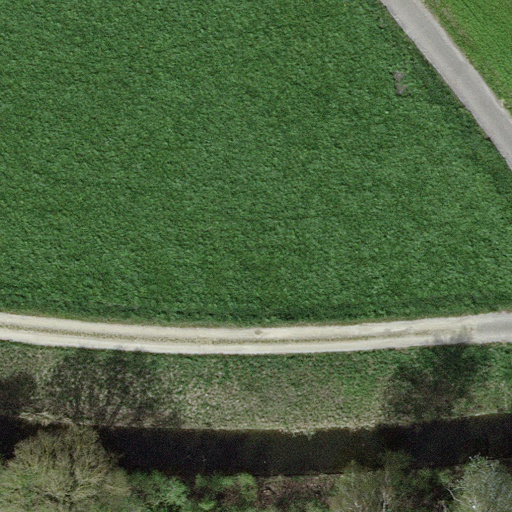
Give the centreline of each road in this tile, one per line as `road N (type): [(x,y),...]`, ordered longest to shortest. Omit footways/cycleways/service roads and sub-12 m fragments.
road 1 (track): [(0,323),(81,335),(298,341),(511,323)]
road 2 (residential): [(391,0),(511,149)]
